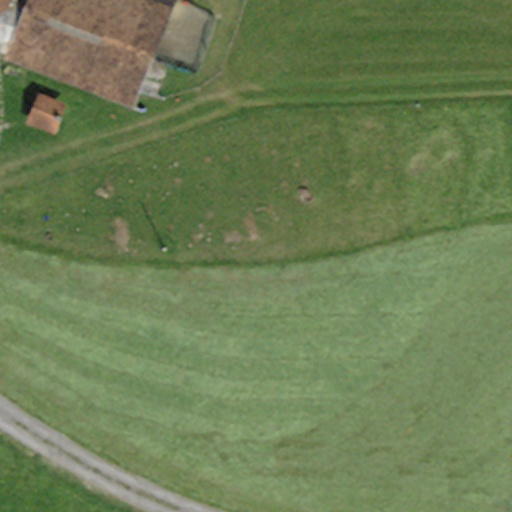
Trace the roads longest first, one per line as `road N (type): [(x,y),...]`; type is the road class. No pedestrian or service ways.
road 1 (track): [(0,181),(284,95),(511,83)]
road 2 (track): [(173,511),(0,416)]
